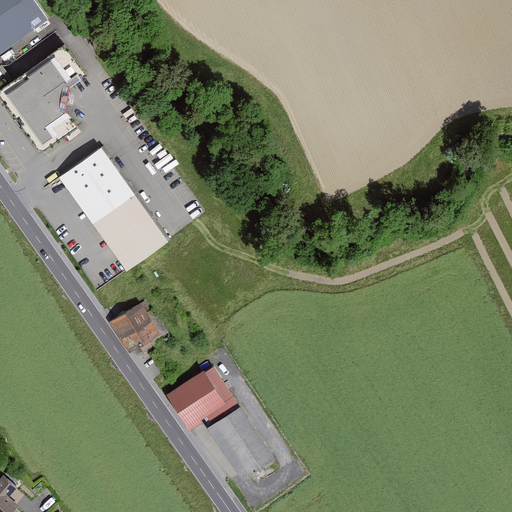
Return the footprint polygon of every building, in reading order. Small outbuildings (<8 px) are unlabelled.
[(0,0),(0,51),(49,16),(36,0),(0,0)] [(63,47),(4,88),(41,140),(49,134),(42,124),(59,111),(60,87),(81,73),(63,47)] [(167,238),(100,146),(58,175),(125,269),(167,238)] [(141,303),(111,321),(132,352),(160,333),(141,303)] [(213,362),(164,394),(189,432),(206,421),(242,476),(274,456),(213,362)] [(18,485),(3,473),(0,476),(0,511),(14,511),(20,504),(10,496),(18,485)]
